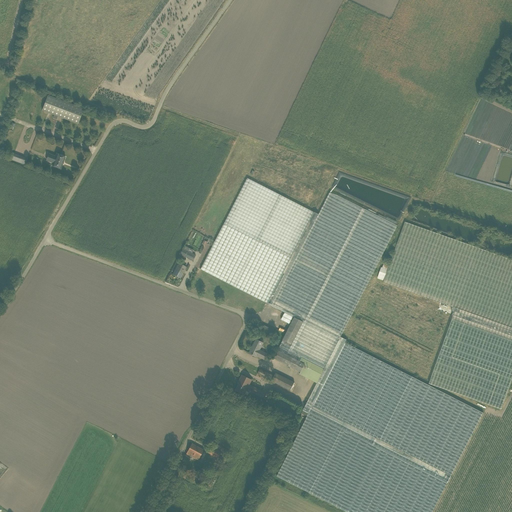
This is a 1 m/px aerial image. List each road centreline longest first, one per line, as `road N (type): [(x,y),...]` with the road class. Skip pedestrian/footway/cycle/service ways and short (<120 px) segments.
road 1 (unclassified): [(151,511),(247,318),(45,240)]
road 2 (unclassified): [(45,240),(108,122),(115,116),(147,124),(228,0)]
